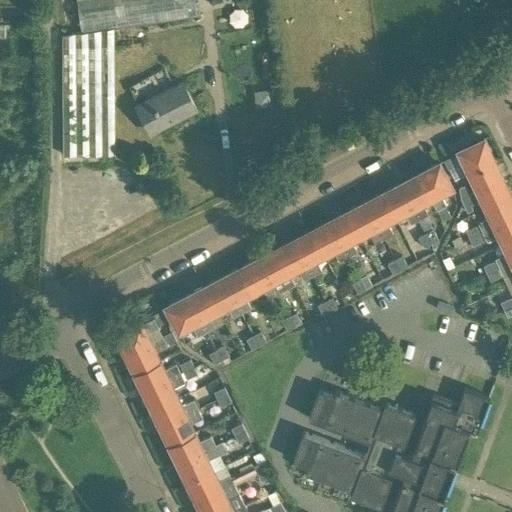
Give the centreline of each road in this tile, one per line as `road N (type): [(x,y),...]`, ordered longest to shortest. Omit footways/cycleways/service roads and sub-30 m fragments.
road 1 (residential): [(63,326),(88,303),(493,90)]
road 2 (residential): [(155,511),(63,326)]
